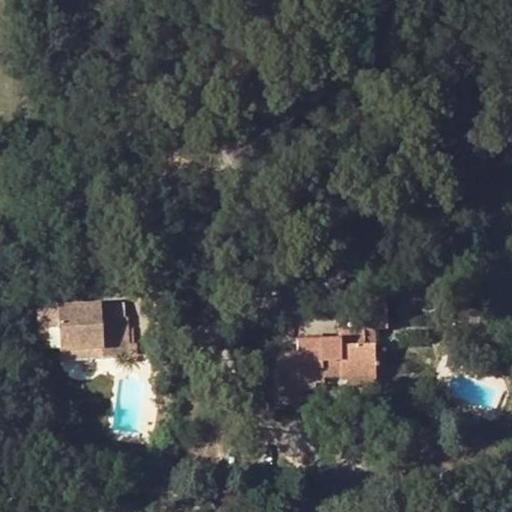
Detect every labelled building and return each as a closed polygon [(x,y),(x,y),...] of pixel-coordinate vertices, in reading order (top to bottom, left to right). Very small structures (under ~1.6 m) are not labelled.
[(141,50),(140,48),(139,46),(137,44),(135,44),(133,45),(131,46),(129,48),(129,50),(129,52),(130,54),(132,56),(133,56),(135,56),(137,56),(139,54),(141,52),(141,50)] [(511,140),(501,142),(503,161),(511,160),(511,140)] [(427,245),(430,255),(442,252),(440,243),(427,245)] [(342,282),(347,272),(324,261),(319,271),(342,282)] [(342,282),(319,271),(312,285),(336,295),(342,282)] [(372,329),(387,328),(385,294),(362,296),(363,329),(372,329)] [(122,304),(100,305),(101,318),(123,317),(122,304)] [(129,356),(126,317),(123,317),(101,318),(100,305),(35,310),(38,350),(59,348),(59,351),(103,348),(104,358),(129,356)] [(298,368),(320,367),(321,378),(340,376),(340,366),(349,367),(374,366),(372,344),(363,344),(363,329),(337,330),(338,339),(295,342),(296,352),(276,354),(278,391),(299,390),(299,388),(298,368)] [(363,329),(363,344),(372,344),(372,329),(363,329)] [(59,351),(60,361),(104,358),(103,348),(59,351)] [(172,370),(170,353),(153,354),(155,371),(172,370)] [(349,376),(374,375),(374,366),(349,367),(349,376)] [(315,387),(314,378),(321,378),(320,367),(298,368),(299,388),(315,387)]
